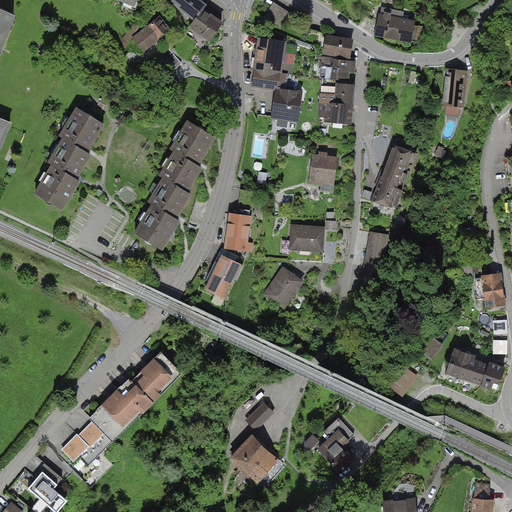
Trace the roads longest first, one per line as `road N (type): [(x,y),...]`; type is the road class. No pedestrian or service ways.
road 1 (residential): [(364,41),(355,230),(340,321),(274,435)]
road 2 (residential): [(239,2),(236,142),(214,222),(185,280)]
road 3 (residential): [(185,280),(0,485)]
road 4 (residential): [(511,316),(488,202),(496,131),(511,105)]
road 5 (residential): [(509,414),(429,392),(340,484)]
road 6 (track): [(139,336),(0,254)]
road 7 (residential): [(364,41),(385,52),(441,58),(498,0)]
road 8 (residential): [(185,280),(83,245),(108,206)]
